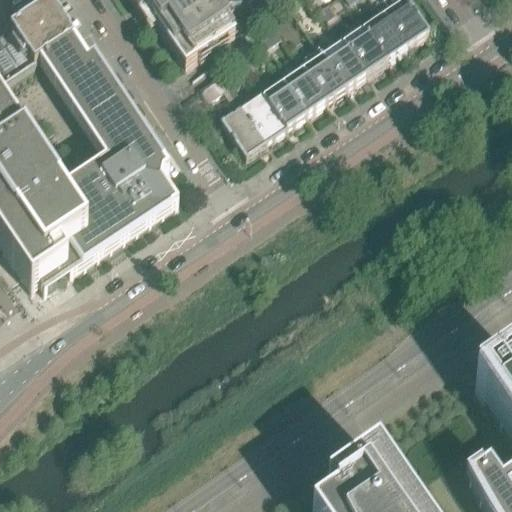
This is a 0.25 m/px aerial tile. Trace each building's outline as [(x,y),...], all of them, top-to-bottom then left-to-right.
[(19,0),(2,12),(15,31),(46,10),(47,9),(45,7),(45,6),(40,0),(19,0)] [(221,0),(132,0),(184,77),(233,44),(219,23),(231,15),(221,0)] [(332,8),(327,0),(317,7),(323,14),(332,8)] [(348,12),(363,1),(365,0),(364,0),(343,0),(341,2),(348,12)] [(402,10),(394,0),(393,0),(380,10),(373,0),(364,0),(365,0),(363,1),(380,25),(404,61),(427,46),(402,10)] [(256,3),(247,9),(252,16),(260,10),(256,3)] [(52,19),(48,13),(32,24),(0,45),(0,99),(40,73),(39,72),(72,49),(68,43),(69,42),(67,39),(67,40),(55,22),(55,21),(53,19),(52,19)] [(278,29),(270,18),(261,24),(269,36),(278,29)] [(271,39),(269,36),(261,24),(254,29),(264,44),(271,39)] [(404,61),(380,25),(360,38),(384,75),(404,61)] [(384,75),(360,38),(339,52),(363,88),(384,75)] [(56,204),(0,118),(0,255),(30,301),(38,295),(41,300),(41,301),(43,304),(46,302),(45,300),(57,293),(58,294),(60,295),(63,294),(65,292),(66,290),(65,287),(68,285),(69,287),(176,215),(171,209),(172,208),(160,191),(162,183),(167,179),(161,171),(161,172),(92,68),(86,71),(72,49),(39,72),(40,73),(45,80),(53,93),(105,171),(56,204)] [(363,88),(339,52),(319,66),(343,102),(363,88)] [(343,102),(319,66),(314,59),(305,64),(308,68),(296,76),(298,80),(323,115),(343,102)] [(253,78),(245,66),(236,72),(244,84),(253,78)] [(237,111),(226,95),(233,90),(226,79),(215,86),(224,99),(233,113),(237,111)] [(323,115),(298,80),(279,93),(303,129),(323,115)] [(224,99),(215,86),(198,97),(207,110),(224,99)] [(303,129),(279,93),(259,106),(283,142),(303,129)] [(283,142),(259,106),(238,120),(263,156),(283,142)] [(263,156),(238,120),(220,132),(245,168),(248,166),(249,166),(255,162),(256,161),(263,156)] [(511,511),(511,371),(473,398),(511,453),(511,484),(500,493),(488,475),(467,490),(479,511),(511,511)] [(407,511),(376,466),(325,501),(327,503),(331,500),(338,510),(335,511),(407,511)]
